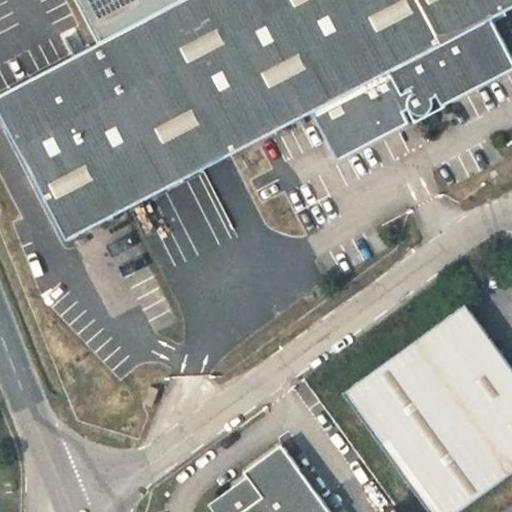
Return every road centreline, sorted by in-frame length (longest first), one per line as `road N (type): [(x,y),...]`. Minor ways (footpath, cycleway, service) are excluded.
road 1 (unclassified): [(511,211),(483,217),(80,511)]
road 2 (tertiary): [(0,336),(71,511)]
road 3 (unknown): [(281,365),(383,511)]
